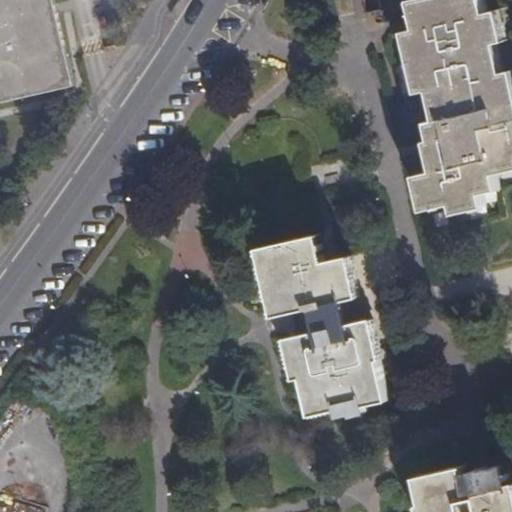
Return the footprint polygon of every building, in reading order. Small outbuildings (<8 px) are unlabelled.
[(0,0),(0,104),(74,87),(54,0),(0,0)] [(511,59),(511,28),(503,30),(497,0),(427,17),(433,46),(422,48),(430,89),(446,86),(452,115),(439,116),(449,166),(431,169),(439,205),(468,199),(470,205),(486,202),(484,191),(500,189),(497,169),(511,165),(511,60),(511,59)] [(321,234),(314,236),(320,262),(327,261),(321,234)] [(334,403),(335,407),(341,406),(343,414),(349,412),(351,419),(368,415),(366,409),(390,402),(378,349),(374,350),(368,324),(372,323),(371,316),(347,321),(343,303),(360,300),(349,256),(327,261),(320,262),(314,236),(258,251),(276,318),(286,316),(285,314),(303,310),(308,333),(298,334),(315,407),(334,403)] [(51,383),(35,403),(56,419),(74,484),(97,480),(92,454),(82,407),(51,383)] [(465,475),(509,465),(507,460),(466,469),(464,462),(415,473),(416,479),(464,469),(465,475)] [(426,500),(427,505),(428,511),(511,511),(511,476),(509,465),(465,475),(464,469),(416,479),(422,501),(426,500)]
